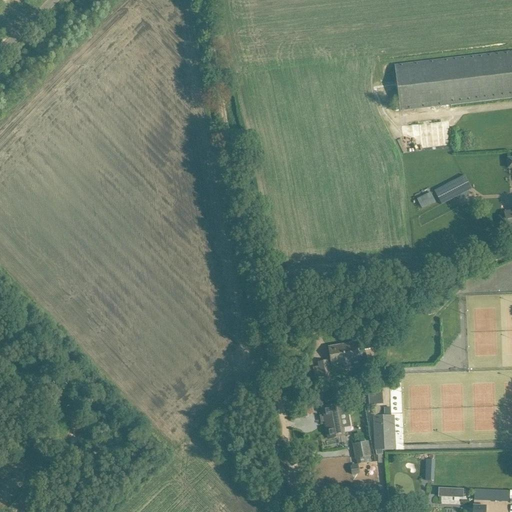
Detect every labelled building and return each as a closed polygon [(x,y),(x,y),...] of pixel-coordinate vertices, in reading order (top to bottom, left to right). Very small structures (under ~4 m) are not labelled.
[(511,51),(511,52),(395,65),(400,111),(511,97),(511,51)] [(464,174),(434,190),(442,206),(473,190),(464,174)] [(418,198),(423,209),(438,203),(433,192),(418,198)] [(367,362),(365,351),(365,350),(359,351),(358,349),(357,343),(329,348),(332,364),(345,362),(346,368),(364,365),(367,362)] [(321,380),(330,378),(327,361),(319,362),(321,377),(321,380)] [(381,387),(367,392),(368,405),(382,404),(381,387)] [(328,406),(322,407),(328,439),(338,437),(345,436),(343,428),(350,427),(346,403),(338,404),(328,406)] [(384,416),(375,417),(377,450),(377,456),(382,455),(384,455),(384,450),(393,449),(395,449),(394,423),(393,416),(390,416),(390,407),(383,407),(384,416)] [(368,442),(354,444),(357,458),(358,464),(364,463),(363,457),(369,456),(371,456),(368,442)] [(426,459),(425,480),(432,481),(432,468),(434,468),(435,460),(426,459)] [(460,504),(460,497),(466,497),(466,488),(441,487),(440,504),(460,504)] [(511,501),(511,490),(475,489),(475,500),(511,501)]
